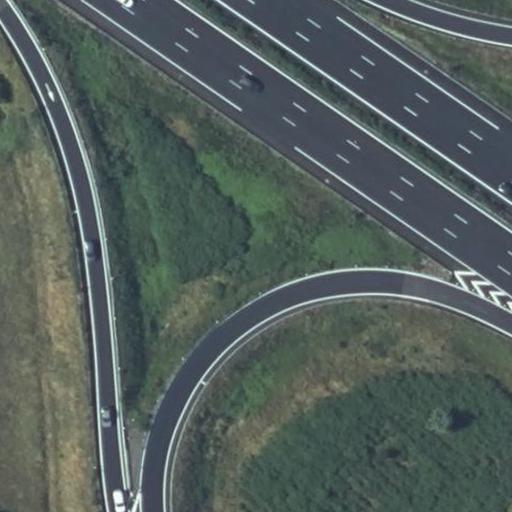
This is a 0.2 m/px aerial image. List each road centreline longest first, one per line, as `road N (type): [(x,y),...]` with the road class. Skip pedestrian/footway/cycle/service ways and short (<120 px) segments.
road 1 (motorway): [(3,0),(32,41),(83,203),(114,443),(133,511)]
road 2 (motorway): [(146,511),(172,407),(209,342),(252,308),(305,286),(375,276),(429,286),(511,320)]
road 3 (motorway): [(135,0),(511,260)]
road 4 (motorway): [(511,173),(268,0)]
